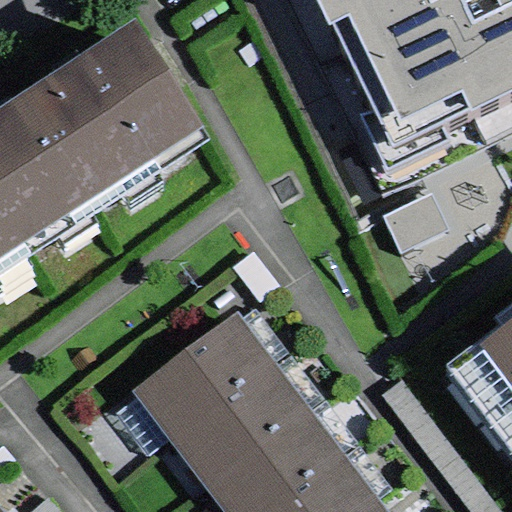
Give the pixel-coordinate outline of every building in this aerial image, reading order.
[(311,0),(330,38),(335,35),(375,117),(362,124),(380,164),(369,171),(382,200),(511,137),(511,0),(489,0),(466,12),(462,2),(467,0),(311,0)] [(135,33),(0,120),(0,287),(212,153),(135,33)] [(438,207),(390,222),(401,256),(448,241),(438,207)] [(133,394),(169,441),(270,365),(234,318),(133,394)] [(511,326),(444,376),(511,463),(511,326)] [(169,441),(205,488),(305,413),(270,365),(169,441)] [(205,488),(222,511),(272,511),(341,460),(305,413),(205,488)] [(272,511),(370,511),(377,507),(341,460),(272,511)]
